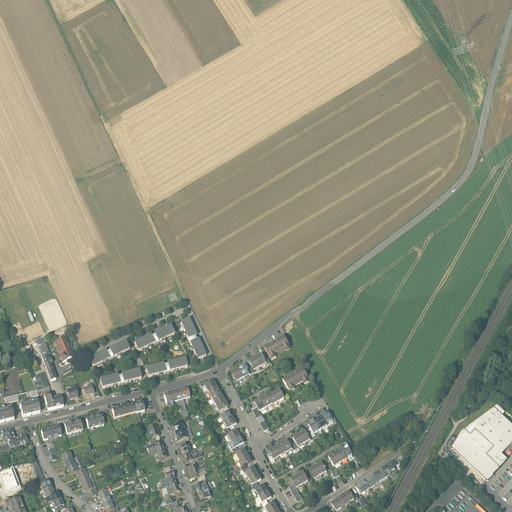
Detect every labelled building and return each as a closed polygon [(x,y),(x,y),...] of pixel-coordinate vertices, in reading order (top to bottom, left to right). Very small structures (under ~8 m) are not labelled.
[(196,336),(188,320),(184,322),(180,325),(191,348),(198,361),(203,359),(206,357),(198,340),(196,341),(195,339),(194,337),(196,336)] [(149,337),(134,344),(135,348),(137,352),(175,336),(173,331),(171,327),(154,335),(155,337),(152,338),(150,339),(149,337)] [(41,354),(46,352),(47,354),(50,353),(44,337),(36,340),(41,354)] [(284,338),(264,348),(270,358),(289,347),(284,338)] [(64,339),(53,345),(56,351),(67,346),(64,339)] [(105,353),(89,360),(90,364),(93,368),(130,352),(128,347),(127,343),(109,351),(110,353),(108,354),(106,355),(105,353)] [(30,344),(19,349),(25,363),(36,358),(30,344)] [(67,346),(56,351),(59,357),(70,352),(67,346)] [(41,354),(46,365),(51,363),(47,354),(46,352),(41,354)] [(70,352),(59,357),(62,364),(66,361),(73,358),(70,352)] [(266,364),(261,355),(255,359),(260,368),(266,364)] [(163,364),(146,368),(147,373),(148,378),(168,373),(188,368),(187,364),(186,359),(168,363),(168,366),(164,367),(163,364)] [(260,368),(255,359),(248,362),(254,371),(260,368)] [(46,365),(52,381),(57,379),(51,363),(46,365)] [(249,375),(244,366),(238,370),(243,379),(249,375)] [(243,379),(238,370),(232,373),(237,382),(243,379)] [(303,370),(283,381),(289,391),(309,380),(303,370)] [(117,376),(100,380),(101,385),(102,389),(121,385),(142,380),(141,375),(140,371),(121,375),(122,377),(117,379),(117,376)] [(44,372),(34,376),(37,382),(34,383),(35,387),(47,383),(44,372)] [(214,381),(205,386),(208,393),(217,387),(214,381)] [(47,383),(35,387),(36,390),(37,391),(42,389),(45,396),(49,395),(49,393),(51,392),(47,383)] [(92,387),(83,390),(85,397),(93,395),(94,395),(92,389),(92,387)] [(217,387),(208,393),(212,399),(221,393),(217,387)] [(76,390),(66,392),(68,401),(78,400),(76,390)] [(187,390),(179,392),(182,401),(190,399),(187,390)] [(279,390),(273,394),(278,402),(284,399),(279,390)] [(179,392),(164,397),(166,405),(182,401),(179,392)] [(221,393),(212,399),(215,405),(225,399),(221,393)] [(17,394),(4,398),(5,403),(18,400),(17,394)] [(273,394),(267,397),(272,405),(272,406),(278,402),(273,394)] [(50,410),(54,409),(51,400),(49,395),(45,396),(50,410)] [(272,405),(267,397),(266,396),(260,400),(266,408),(272,405)] [(62,398),(51,400),(54,409),(65,407),(62,398)] [(225,399),(215,405),(219,411),(228,406),(225,399)] [(266,408),(260,400),(249,406),(252,411),(257,408),(259,412),(266,408)] [(38,401),(20,405),(23,417),(40,413),(38,401)] [(144,412),(142,403),(134,405),(136,413),(137,414),(144,412)] [(136,413),(134,405),(120,409),(122,417),(136,413)] [(11,407),(0,410),(0,422),(14,419),(11,407)] [(452,449),(487,482),(507,460),(502,455),(511,444),(511,426),(502,417),(505,414),(497,407),(461,432),(452,449)] [(259,412),(257,408),(252,411),(264,433),(269,430),(259,412)] [(122,417),(120,409),(112,411),(114,419),(122,417)] [(230,412),(220,417),(224,423),(233,418),(230,412)] [(321,416),(322,417),(326,425),(333,422),(327,412),(321,416)] [(103,414),(85,419),(88,432),(106,427),(103,414)] [(322,417),(314,422),(320,431),(327,427),(326,425),(322,417)] [(233,418),(224,423),(227,430),(237,425),(233,418)] [(80,422),(64,426),(67,436),(83,432),(80,422)] [(314,422),(308,425),(314,435),(320,431),(314,422)] [(183,423),(173,427),(176,434),(186,431),(183,423)] [(58,427),(41,432),(44,443),(62,438),(58,427)] [(156,427),(145,430),(148,440),(158,437),(156,427)] [(0,439),(7,438),(7,439),(6,439),(7,442),(8,442),(10,449),(18,447),(28,443),(24,433),(21,435),(21,437),(15,439),(11,430),(0,433),(0,439)] [(186,431),(176,434),(178,442),(188,439),(186,431)] [(237,431),(227,436),(231,442),(240,437),(237,431)] [(310,441),(305,432),(299,435),(304,444),(310,441)] [(304,444),(299,435),(292,439),(298,448),(304,444)] [(240,437),(231,442),(234,449),(244,444),(240,437)] [(292,450),(287,441),(281,445),(286,453),(292,450)] [(55,442),(48,443),(52,461),(59,459),(55,442)] [(188,444),(180,447),(183,456),(191,453),(188,444)] [(150,449),(152,455),(164,450),(162,445),(150,449)] [(286,453),(281,445),(275,448),(280,457),(286,453)] [(352,456),(347,446),(340,450),(341,451),(346,459),(352,456)] [(280,457),(275,448),(269,451),(274,460),(280,457)] [(245,450),(236,455),(240,461),(248,456),(245,450)] [(346,459),(341,451),(334,455),(340,464),(346,460),(346,459)] [(63,464),(73,459),(70,453),(60,458),(63,464)] [(191,453),(183,456),(186,465),(195,462),(191,453)] [(340,464),(334,455),(328,458),(334,468),(340,464)] [(248,456),(240,461),(243,467),(252,462),(248,456)] [(66,470),(76,466),(73,459),(63,464),(66,470)] [(42,484),(33,460),(28,462),(37,486),(42,484)] [(326,472),(321,463),(315,467),(320,476),(326,472)] [(382,469),(387,477),(392,475),(389,472),(396,468),(392,463),(382,469)] [(66,470),(69,477),(75,474),(79,472),(76,466),(66,470)] [(196,466),(187,469),(190,478),(199,475),(198,472),(196,466)] [(320,476),(315,467),(309,470),(314,479),(320,476)] [(254,468),(245,473),(249,479),(258,474),(254,468)] [(204,469),(198,472),(199,475),(200,477),(196,478),(198,482),(205,479),(203,475),(206,474),(204,469)] [(369,490),(387,477),(382,469),(364,482),(369,490)] [(84,470),(75,474),(78,481),(87,477),(84,470)] [(335,479),(340,476),(337,470),(332,473),(335,479)] [(297,476),(302,485),(309,481),(304,472),(297,476)] [(258,474),(249,479),(252,485),(261,480),(258,474)] [(162,489),(166,488),(177,483),(174,475),(167,478),(167,479),(159,482),(162,489)] [(293,484),(296,488),(302,485),(297,476),(291,479),(293,484)] [(90,483),(87,477),(78,481),(80,488),(90,483)] [(3,493),(5,498),(25,488),(21,479),(0,486),(2,493),(3,493)] [(40,493),(48,489),(45,482),(42,484),(37,486),(40,493)] [(364,482),(354,488),(360,496),(369,490),(364,482)] [(93,490),(90,483),(80,488),(83,494),(93,490)] [(166,488),(169,496),(180,491),(177,483),(166,488)] [(293,484),(288,487),(296,503),(302,499),(296,488),(293,484)] [(205,485),(195,488),(197,495),(208,491),(205,485)] [(255,491),(259,497),(268,492),(264,486),(255,491)] [(47,498),(51,496),(48,489),(40,493),(42,500),(47,498)] [(106,491),(97,495),(100,501),(109,497),(106,491)] [(208,491),(197,495),(200,502),(210,498),(208,491)] [(257,503),(260,504),(271,498),(268,492),(259,497),(259,498),(256,500),(257,503)] [(340,498),(346,507),(355,500),(349,492),(340,498)] [(47,498),(50,506),(59,502),(56,494),(51,496),(47,498)] [(109,497),(100,501),(103,507),(111,504),(109,497)] [(24,511),(19,498),(8,503),(12,511),(24,511)] [(340,498),(331,505),(335,511),(338,511),(346,507),(340,498)] [(362,498),(358,501),(363,508),(367,506),(362,498)] [(50,506),(52,511),(62,511),(63,511),(59,502),(50,506)] [(274,503),(265,508),(267,511),(273,511),(278,509),(274,503)]
